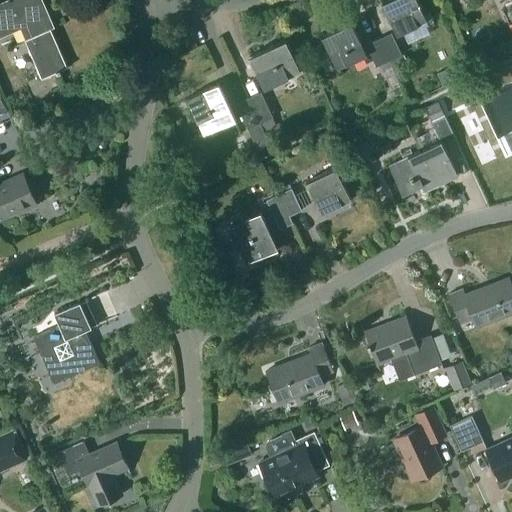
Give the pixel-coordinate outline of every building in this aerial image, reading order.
[(25,39),(42,77),(67,66),(46,17),(50,15),(43,0),(2,0),(0,1),(0,36),(28,24),(33,35),(25,39)] [(427,20),(417,0),(384,0),(383,1),(397,34),(427,20)] [(352,21),(322,35),(337,68),(370,52),(366,43),(362,45),(352,21)] [(379,37),(389,59),(402,53),(392,31),(379,37)] [(379,37),(366,43),(370,52),(376,65),(382,63),(389,59),(379,37)] [(250,55),(264,88),(301,71),(286,38),(250,55)] [(451,66),(457,78),(471,72),(465,60),(451,66)] [(186,97),(203,133),(235,118),(219,82),(186,97)] [(511,86),(483,99),(507,152),(511,150),(511,86)] [(248,97),(260,122),(273,116),(261,91),(248,97)] [(260,122),(248,97),(236,103),(248,128),(260,122)] [(439,101),(426,106),(433,121),(445,115),(439,101)] [(445,115),(433,121),(435,126),(441,139),(443,143),(455,137),(445,115)] [(423,147),(389,163),(402,193),(422,183),(426,190),(438,184),(435,177),(455,168),(443,143),(441,139),(423,147)] [(306,180),(322,212),(351,199),(336,166),(306,180)] [(0,217),(17,210),(19,213),(31,207),(30,205),(36,203),(23,174),(0,183),(0,217)] [(279,193),(289,214),(302,209),(291,187),(279,193)] [(289,214),(279,193),(266,198),(270,206),(228,225),(245,262),(278,246),(267,223),(276,218),(280,228),(293,222),(289,214)] [(473,317),(476,325),(511,311),(511,284),(509,276),(464,293),(462,287),(449,292),(460,322),(473,317)] [(86,329),(97,324),(86,299),(54,313),(60,325),(34,336),(54,382),(100,361),(86,329)] [(416,339),(407,315),(365,331),(377,362),(391,357),(396,370),(411,365),(414,373),(442,363),(431,333),(416,339)] [(321,375),(333,370),(322,341),(309,346),(311,352),(267,369),(279,401),(324,384),(321,375)] [(472,382),(462,360),(445,367),(454,389),(472,382)] [(501,372),(489,377),(495,389),(507,383),(501,372)] [(489,377),(470,385),(473,391),(491,383),(489,377)] [(394,438),(412,478),(441,464),(430,440),(445,433),(432,406),(417,413),(423,425),(394,438)] [(354,411),(340,416),(345,429),(359,423),(354,411)] [(450,424),(461,450),(483,440),(472,414),(450,424)] [(0,433),(0,466),(26,455),(13,427),(0,433)] [(265,446),(270,456),(261,460),(276,494),(317,475),(314,470),(329,463),(314,430),(296,439),(291,429),(270,439),(268,440),(266,443),(265,446)] [(511,436),(486,448),(501,479),(511,473),(511,436)] [(81,466),(97,502),(122,491),(114,471),(127,465),(129,472),(130,471),(117,439),(89,451),(84,438),(58,449),(68,472),(81,466)] [(234,447),(217,454),(222,465),(230,461),(229,458),(237,455),(234,447)]
